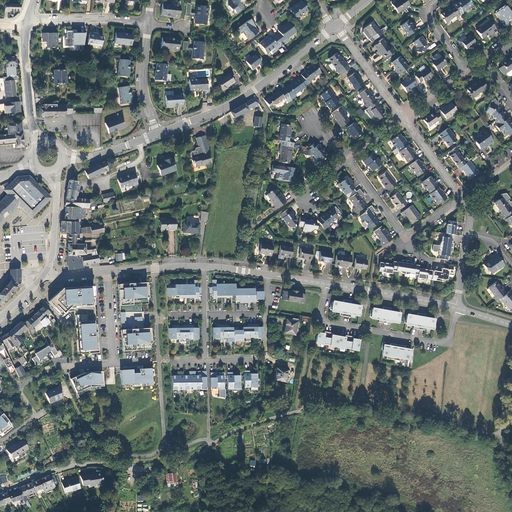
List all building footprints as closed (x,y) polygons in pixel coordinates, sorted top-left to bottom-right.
[(245,4),(246,0),(232,0),(232,4),(229,7),(232,12),(234,11),(237,14),(242,10),(243,3),(245,4)] [(405,9),(409,6),(404,0),(397,0),(391,5),(398,13),(405,8),(405,9)] [(456,3),(452,6),(453,6),(458,14),(462,11),(462,12),(472,6),(468,0),(463,0),(461,2),(460,2),(456,4),(456,3)] [(302,1),(295,6),(296,8),(291,12),(294,15),(295,14),(298,18),(304,14),(304,15),(308,12),(306,8),(302,1)] [(180,17),(181,6),(163,4),(162,15),(180,17)] [(196,14),(196,17),(195,24),(206,25),(208,7),(197,6),(196,14)] [(456,18),(460,16),(458,14),(453,6),(450,8),(449,8),(445,11),(445,12),(441,15),(443,18),(442,20),(445,24),(455,17),(456,18)] [(507,21),(511,17),(511,15),(511,14),(505,7),(495,14),(501,21),(500,22),(502,25),(507,26),(507,21)] [(491,36),(497,31),(488,19),(479,26),(480,28),(476,31),(482,39),(489,34),(491,36)] [(249,41),(259,33),(254,25),(251,20),(238,29),(241,33),(243,33),(249,41)] [(413,27),(408,20),(400,26),(408,37),(417,30),(414,27),(413,27)] [(280,33),(276,36),(283,46),(287,43),(285,40),(287,39),(296,32),(290,23),(278,31),(280,33)] [(371,43),(383,34),(380,30),(379,31),(373,23),(363,29),(363,33),(367,39),(368,39),(371,43)] [(63,46),(86,47),(86,33),(77,32),(77,30),(64,30),(63,46)] [(48,33),(43,33),(43,42),(48,42),(48,48),(58,48),(58,33),(48,34),(48,33)] [(96,35),(96,34),(89,33),(88,45),(101,47),(103,35),(96,35)] [(132,46),(133,35),(116,33),(115,44),(132,46)] [(283,46),(276,36),(272,39),(270,37),(260,45),(267,54),(275,48),(277,46),(279,49),(283,46)] [(476,44),(470,36),(465,39),(464,36),(457,41),(461,47),(463,45),(466,50),(471,46),(472,46),(476,44)] [(424,41),(421,37),(412,43),(416,48),(415,52),(420,53),(420,52),(423,53),(425,51),(427,46),(423,41),(424,41)] [(179,51),(180,41),(163,39),(161,49),(179,51)] [(381,56),(384,59),(395,51),(392,47),(389,49),(382,39),(373,46),(377,52),(376,53),(379,57),(381,56)] [(195,42),(194,50),(194,53),(193,60),(203,61),(206,43),(195,42)] [(337,54),(336,54),(328,59),(340,75),(349,69),(344,62),(342,59),(341,60),(337,54)] [(261,64),(255,55),(246,62),(252,70),(261,64)] [(511,57),(511,56),(507,59),(508,59),(501,64),(507,72),(511,68),(511,57)] [(16,67),(15,57),(6,58),(4,59),(4,60),(6,60),(6,68),(16,67)] [(395,71),(398,75),(405,70),(408,68),(400,57),(391,63),(396,70),(395,71)] [(446,64),(440,57),(431,64),(437,71),(441,68),(446,64)] [(128,78),(130,61),(120,60),(118,77),(128,78)] [(166,82),(168,66),(157,65),(156,81),(166,82)] [(304,73),(300,75),(303,78),(307,84),(308,85),(311,82),(310,81),(321,73),(315,65),(309,69),(308,69),(304,72),(304,73)] [(64,70),(64,67),(59,67),(59,70),(53,71),(53,84),(65,84),(65,79),(67,79),(68,76),(65,76),(65,70),(64,70)] [(431,77),(426,69),(415,77),(419,83),(422,81),(424,82),(431,77)] [(355,91),(363,85),(361,82),(362,81),(359,78),(358,78),(355,73),(347,78),(354,87),(353,88),(355,91)] [(235,83),(229,74),(217,82),(223,91),(227,88),(227,87),(235,83)] [(413,89),(417,86),(410,77),(400,85),(406,93),(412,88),(413,89)] [(290,82),(292,84),(287,87),(286,87),(283,89),(290,98),(291,100),(296,96),(295,95),(304,87),(307,84),(303,78),(300,81),(298,78),(295,81),(294,79),(290,82)] [(208,90),(207,79),(190,80),(190,91),(208,90)] [(472,85),(470,87),(476,96),(480,93),(482,94),(487,90),(480,79),(475,82),(476,84),(472,86),(472,85)] [(16,97),(14,80),(4,81),(6,98),(16,97)] [(132,104),(129,87),(119,88),(121,105),(132,104)] [(476,96),(470,87),(466,90),(468,93),(468,95),(470,98),(473,98),(476,96)] [(287,103),(291,100),(290,98),(283,89),(279,92),(279,91),(274,94),(268,99),(268,98),(264,101),(269,107),(272,105),(275,105),(284,99),(287,103)] [(327,106),(329,110),(338,103),(334,98),(335,97),(329,89),(320,96),(324,101),(322,103),(325,107),(327,106)] [(369,107),(376,102),(373,99),(374,98),(371,94),(370,94),(366,89),(359,95),(365,104),(364,105),(367,109),(369,107)] [(183,95),(174,95),(173,92),(166,92),(166,96),(167,107),(184,106),(183,95)] [(259,104),(257,101),(255,97),(237,108),(230,112),(234,118),(259,104)] [(491,114),(495,121),(504,114),(505,114),(502,110),(500,112),(497,107),(498,104),(495,100),(491,103),(487,113),(491,114)] [(20,112),(19,102),(9,103),(3,104),(4,114),(20,112)] [(377,121),(385,116),(380,109),(378,106),(379,105),(376,102),(369,107),(371,111),(370,111),(377,121)] [(439,111),(446,120),(457,112),(451,103),(446,107),(445,104),(441,107),(442,109),(439,111)] [(61,104),(42,105),(42,115),(43,115),(49,115),(54,115),(54,114),(57,114),(57,115),(65,115),(67,113),(73,112),(73,105),(61,104)] [(262,110),(260,105),(254,109),(258,115),(263,112),(262,110)] [(338,124),(340,128),(349,122),(346,119),(347,118),(344,114),(344,112),(341,107),(332,113),(336,119),(335,120),(338,124)] [(441,120),(437,113),(433,115),(432,114),(423,120),(428,128),(437,121),(438,122),(441,120)] [(507,118),(504,114),(495,121),(497,124),(495,126),(499,132),(503,129),(505,132),(504,132),(506,135),(511,131),(511,124),(510,123),(511,122),(508,118),(507,118)] [(125,129),(121,119),(105,124),(109,135),(125,129)] [(15,135),(22,134),(21,123),(7,125),(8,135),(15,135)] [(362,134),(354,123),(345,129),(347,132),(346,133),(349,137),(351,135),(355,139),(362,134)] [(276,136),(276,141),(281,141),(288,142),(289,138),(290,139),(290,134),(289,134),(291,126),(281,125),(279,137),(276,136)] [(448,128),(438,135),(441,139),(442,139),(448,147),(456,141),(448,128)] [(489,145),(493,142),(484,129),(480,132),(481,134),(477,137),(479,139),(475,142),(480,149),(484,146),(485,146),(488,144),(489,145)] [(0,144),(15,143),(17,148),(23,147),(22,134),(15,135),(8,135),(0,136),(0,144)] [(190,153),(190,154),(191,154),(209,148),(204,134),(196,137),(198,147),(200,146),(201,150),(197,152),(197,151),(195,150),(191,151),(190,153)] [(407,146),(408,145),(403,139),(402,139),(399,135),(390,141),(394,148),(395,147),(398,152),(407,146)] [(280,156),(279,162),(289,164),(291,152),(292,152),(294,143),(288,142),(281,141),(279,154),(280,156)] [(319,163),(328,156),(324,151),(323,152),(321,149),(322,148),(319,144),(314,148),(312,145),(302,152),(304,156),(310,156),(312,154),(319,163)] [(410,150),(407,146),(398,152),(402,158),(403,158),(407,163),(416,156),(411,149),(410,150)] [(456,147),(449,152),(451,155),(449,157),(456,166),(463,161),(457,151),(458,151),(456,147)] [(209,148),(191,154),(190,154),(191,156),(194,157),(192,160),(193,162),(195,163),(196,167),(212,162),(209,153),(211,152),(209,148)] [(381,164),(373,154),(362,161),(366,165),(367,165),(371,171),(381,164)] [(157,165),(161,176),(176,171),(172,160),(171,160),(170,159),(166,160),(166,162),(157,165)] [(420,164),(417,160),(408,166),(412,172),(413,172),(417,177),(426,170),(421,163),(420,164)] [(105,163),(105,162),(85,171),(89,180),(114,168),(110,161),(105,163)] [(469,161),(458,169),(461,172),(463,170),(469,179),(478,173),(469,161)] [(292,182),(293,174),(294,174),(295,169),(279,166),(279,167),(272,165),(271,172),(277,173),(276,180),(292,182)] [(138,184),(134,172),(129,174),(125,176),(125,177),(122,178),(121,177),(118,178),(117,180),(121,188),(127,186),(128,186),(133,185),(134,186),(138,184)] [(386,188),(388,191),(396,185),(394,182),(393,182),(386,172),(378,178),(383,184),(382,185),(385,188),(386,188)] [(345,195),(354,188),(350,183),(345,177),(343,178),(342,176),(336,181),(338,184),(336,185),(339,188),(340,188),(342,191),(342,192),(345,195)] [(69,183),(68,190),(76,191),(78,182),(76,182),(75,177),(70,181),(69,183)] [(438,188),(439,187),(434,181),(433,181),(430,177),(421,184),(425,190),(426,189),(430,194),(438,188)] [(7,194),(8,194),(0,201),(0,219),(2,218),(0,217),(5,212),(6,213),(11,208),(10,207),(15,202),(18,205),(31,217),(49,199),(29,178),(17,179),(4,191),(7,194)] [(273,204),(276,209),(286,202),(283,197),(282,197),(280,194),(279,194),(278,192),(278,191),(275,187),(273,187),(269,189),(272,193),(268,195),(271,200),(270,202),(272,205),(273,204)] [(441,192),(438,188),(430,194),(429,195),(433,201),(434,200),(438,205),(447,198),(442,192),(441,192)] [(76,191),(68,190),(65,207),(66,207),(77,208),(77,200),(75,199),(76,192),(76,191)] [(115,199),(113,192),(101,196),(104,203),(115,199)] [(356,214),(366,206),(363,202),(364,201),(361,198),(360,199),(356,193),(349,199),(355,208),(353,209),(356,214)] [(398,206),(400,209),(407,204),(404,201),(403,202),(397,193),(389,198),(396,208),(398,206)] [(500,214),(502,217),(504,215),(511,209),(508,204),(507,204),(503,198),(500,200),(498,200),(494,203),(500,212),(500,214)] [(89,208),(90,200),(77,200),(77,208),(85,208),(89,208)] [(0,223),(7,217),(18,205),(15,202),(10,207),(11,208),(6,213),(5,212),(0,217),(2,218),(0,219),(0,223)] [(421,218),(412,206),(401,214),(403,217),(406,216),(412,224),(421,218)] [(77,208),(66,207),(65,219),(75,220),(75,219),(80,219),(85,217),(85,208),(77,208)] [(291,212),(288,209),(279,215),(282,219),(289,228),(294,228),(296,219),(294,216),(294,215),(291,211),(291,212)] [(320,217),(316,220),(324,230),(333,223),(332,222),(337,219),(330,209),(326,213),(320,218),(320,217)] [(369,230),(379,223),(373,215),(372,216),(368,209),(367,210),(362,214),(362,215),(361,217),(360,219),(362,222),(364,222),(366,224),(366,225),(369,230)] [(202,211),(200,221),(207,222),(208,212),(202,211)] [(186,222),(184,221),(183,233),(200,234),(201,222),(198,222),(198,218),(186,217),(186,222)] [(304,218),(300,217),(298,226),(303,227),(302,231),(310,232),(314,229),(316,230),(317,227),(311,219),(308,221),(306,221),(306,220),(304,220),(304,218)] [(160,230),(177,230),(177,219),(160,218),(160,230)] [(452,235),(455,235),(457,222),(448,221),(448,225),(447,225),(445,234),(452,235)] [(79,223),(62,222),(61,233),(69,234),(71,234),(79,234),(79,223)] [(104,233),(102,225),(90,227),(92,235),(104,233)] [(379,243),(382,247),(392,240),(389,236),(389,235),(387,231),(386,232),(381,226),(373,232),(380,242),(379,243)] [(442,233),(440,246),(453,248),(453,244),(451,243),(452,235),(445,234),(442,233)] [(69,234),(68,241),(68,245),(77,245),(78,244),(78,241),(79,234),(71,234),(69,234)] [(77,245),(76,256),(85,255),(85,254),(91,254),(91,248),(85,247),(85,245),(78,244),(77,245)] [(267,256),(271,256),(272,246),(261,244),(259,254),(267,255),(267,256)] [(77,245),(68,245),(67,259),(68,259),(76,259),(76,256),(77,245)] [(440,246),(433,245),(432,251),(433,252),(436,252),(438,250),(440,251),(438,259),(448,261),(449,252),(452,253),(453,248),(440,246)] [(286,257),(291,258),(292,248),(280,246),(279,256),(286,257)] [(307,260),(310,261),(312,251),(301,249),(299,258),(307,259),(307,260)] [(325,263),(330,264),(332,254),(320,252),(319,262),(325,263)] [(339,252),(337,253),(337,256),(336,256),(335,265),(342,266),(342,267),(346,267),(350,268),(351,258),(348,258),(343,257),(344,253),(339,252)] [(499,270),(505,266),(496,254),(491,257),(492,258),(483,265),(487,269),(490,273),(491,273),(498,268),(499,270)] [(68,259),(68,270),(70,270),(74,269),(78,269),(80,269),(84,268),(84,265),(88,264),(99,262),(97,255),(91,256),(84,258),(81,258),(76,259),(68,259)] [(366,270),(367,261),(355,259),(354,269),(358,269),(366,270)] [(401,263),(393,262),(392,265),(391,271),(404,273),(406,261),(402,260),(401,263)] [(411,261),(406,261),(404,273),(404,277),(408,278),(409,274),(417,275),(418,269),(419,266),(410,264),(411,261)] [(378,272),(391,274),(391,271),(392,265),(380,263),(378,272)] [(15,269),(9,269),(9,281),(17,288),(18,285),(20,282),(21,269),(18,269),(15,269)] [(417,275),(417,278),(430,280),(431,271),(418,269),(417,275)] [(433,271),(431,280),(435,281),(436,279),(439,279),(439,282),(442,282),(445,280),(447,281),(448,276),(447,276),(448,271),(447,271),(447,270),(441,269),(440,272),(433,271)] [(4,301),(10,294),(17,288),(9,281),(0,292),(0,297),(3,301),(4,301)] [(195,299),(195,289),(199,289),(199,287),(197,286),(199,284),(199,281),(195,281),(195,286),(167,286),(168,297),(176,297),(176,296),(180,296),(180,299),(195,299)] [(257,301),(265,301),(265,290),(245,290),(245,291),(237,291),(237,290),(237,285),(217,285),(217,281),(213,281),(213,284),(215,286),(213,287),(213,289),(217,289),(217,299),(232,299),(232,297),(237,297),(237,302),(251,302),(251,304),(257,304),(257,301)] [(493,297),(496,301),(500,298),(507,293),(504,290),(501,287),(500,288),(496,282),(488,288),(494,296),(493,297)] [(147,283),(119,285),(123,351),(151,350),(150,329),(142,329),(142,319),(143,319),(143,312),(142,312),(141,305),(149,304),(147,283)] [(60,314),(62,317),(68,312),(74,311),(77,354),(98,353),(93,287),(63,289),(49,302),(60,314)] [(284,291),(283,300),(305,303),(307,294),(298,293),(298,292),(293,291),(292,292),(284,291)] [(511,294),(511,295),(509,292),(507,293),(500,298),(504,305),(506,305),(509,310),(511,308),(511,294)] [(338,303),(336,312),(346,314),(345,317),(353,319),(354,315),(365,317),(366,308),(356,306),(357,302),(348,301),(348,305),(338,303)] [(50,313),(44,307),(40,311),(45,317),(50,313)] [(397,309),(389,308),(388,311),(378,310),(377,319),(387,320),(386,324),(394,325),(395,322),(405,324),(406,314),(396,313),(397,309)] [(35,315),(44,325),(44,326),(49,322),(47,319),(45,317),(40,311),(35,315)] [(432,318),(432,315),(424,314),(424,317),(414,315),(414,316),(413,324),(422,326),(422,330),(429,331),(430,327),(440,329),(442,320),(432,318)] [(37,331),(39,330),(44,325),(35,315),(28,322),(33,328),(35,330),(37,331)] [(295,335),(298,322),(287,320),(284,333),(295,335)] [(24,324),(31,330),(33,328),(28,322),(27,321),(24,324)] [(18,336),(20,335),(27,329),(21,322),(15,327),(18,331),(15,333),(18,336)] [(179,329),(179,326),(175,326),(175,329),(170,329),(170,340),(180,340),(179,329)] [(186,338),(189,338),(189,326),(184,326),(184,329),(179,329),(180,340),(180,343),(186,343),(186,339),(186,338)] [(189,338),(189,339),(189,340),(199,340),(199,329),(194,329),(194,326),(189,326),(189,338)] [(224,339),(224,337),(223,326),(219,326),(219,329),(214,329),(214,340),(224,340),(224,339)] [(224,337),(227,337),(227,339),(227,343),(234,343),(234,342),(234,329),(229,329),(229,326),(223,326),(224,337)] [(254,337),(254,326),(249,326),(249,329),(244,329),(244,332),(244,342),(244,343),(251,343),(251,339),(250,337),(254,337)] [(254,326),(254,337),(254,339),(254,340),(264,340),(264,329),(259,329),(259,326),(254,326)] [(20,341),(21,340),(18,336),(15,333),(18,331),(15,327),(8,334),(14,345),(17,349),(18,349),(18,348),(19,346),(20,347),(23,345),(23,344),(20,341)] [(244,332),(239,332),(239,329),(234,329),(234,342),(234,343),(244,343),(244,342),(244,332)] [(14,345),(8,334),(0,338),(4,344),(5,343),(8,349),(14,345)] [(322,336),(320,346),(364,353),(366,343),(362,342),(358,342),(359,339),(351,338),(350,341),(341,339),(336,338),(337,335),(329,334),(329,337),(322,336)] [(411,360),(417,361),(418,357),(419,352),(412,351),(412,348),(398,346),(397,349),(390,348),(389,353),(391,354),(390,357),(395,358),(395,361),(410,363),(411,360)] [(8,356),(6,353),(0,355),(0,356),(8,369),(10,372),(12,375),(17,373),(15,370),(11,363),(8,356)] [(20,367),(15,370),(17,373),(19,378),(23,376),(25,375),(20,367)] [(288,371),(277,369),(275,380),(286,382),(288,371)] [(78,397),(89,393),(103,392),(102,371),(84,372),(70,379),(78,397)] [(245,371),(245,386),(248,386),(248,388),(259,388),(258,374),(251,374),(251,372),(249,372),(249,371),(245,371)] [(184,376),(184,372),(180,372),(180,373),(178,373),(178,376),(172,376),(173,390),(182,390),(182,388),(184,388),(184,376)] [(196,388),(196,376),(196,372),(192,372),(192,373),(190,373),(190,376),(184,376),(184,388),(184,390),(194,390),(194,388),(196,388)] [(196,376),(196,388),(196,390),(205,390),(205,388),(207,388),(207,372),(203,372),(203,373),(201,373),(201,376),(196,376)] [(211,373),(211,388),(213,388),(213,390),(224,390),(224,376),(217,376),(217,374),(215,374),(215,373),(211,373)] [(232,373),(228,373),(228,388),(230,388),(230,390),(242,390),(241,376),(234,376),(234,374),(232,374),(232,373)] [(50,404),(64,398),(59,388),(46,394),(50,404)] [(0,435),(3,433),(2,431),(10,425),(1,413),(0,413),(0,435)] [(25,452),(28,450),(22,440),(5,451),(12,463),(26,455),(25,452)] [(103,484),(101,474),(93,476),(93,475),(80,477),(83,486),(90,485),(90,487),(95,486),(96,485),(103,484)] [(176,474),(164,475),(166,487),(178,486),(176,474)] [(53,484),(54,484),(53,484),(51,478),(50,476),(39,481),(42,489),(44,493),(55,488),(53,484)] [(80,489),(77,479),(62,484),(65,495),(78,491),(77,490),(80,489)] [(35,492),(42,489),(39,481),(31,484),(35,492)] [(31,484),(20,488),(20,490),(23,497),(27,495),(27,496),(35,493),(36,493),(35,492),(31,484)] [(8,495),(10,502),(12,501),(13,503),(24,499),(23,497),(20,490),(8,495)] [(7,493),(0,495),(0,505),(10,502),(8,495),(7,493)]
